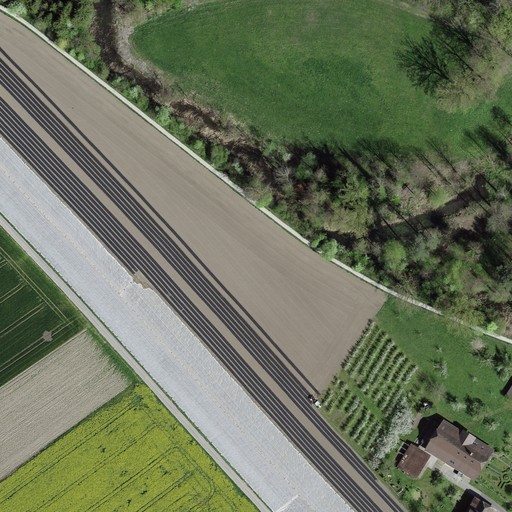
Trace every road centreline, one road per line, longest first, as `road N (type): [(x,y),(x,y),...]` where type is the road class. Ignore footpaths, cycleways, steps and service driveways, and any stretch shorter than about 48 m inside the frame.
road 1 (unclassified): [(268,511),(0,220)]
road 2 (track): [(387,0),(511,46)]
